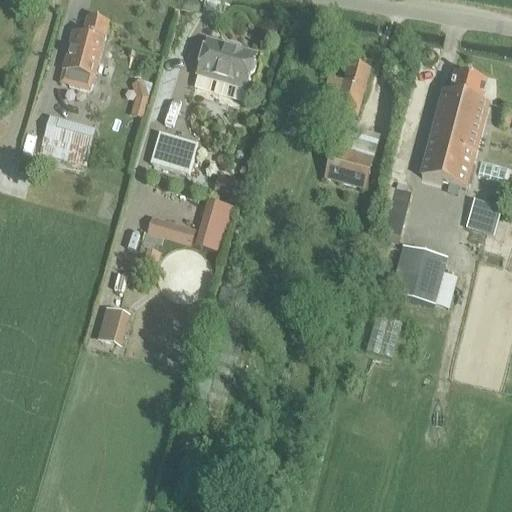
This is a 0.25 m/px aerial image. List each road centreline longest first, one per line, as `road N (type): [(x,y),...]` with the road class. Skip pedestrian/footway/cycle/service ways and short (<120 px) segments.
road 1 (unknown): [(453,20),(416,108),(409,164),(417,203),(457,253),(454,299)]
road 2 (unclassified): [(511,30),(334,0)]
road 3 (unknown): [(74,0),(46,76),(49,90),(79,111)]
